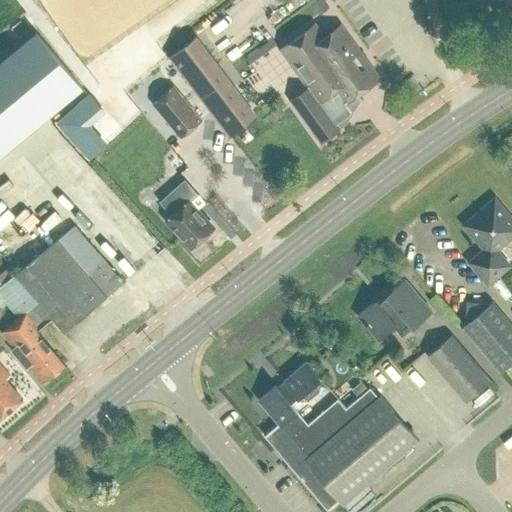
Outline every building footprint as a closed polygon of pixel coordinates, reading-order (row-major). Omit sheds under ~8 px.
[(329,6),(324,0),(308,0),(318,13),(329,6)] [(291,99),(318,137),(336,124),(357,95),(358,94),(380,78),(341,23),(325,35),(316,23),(280,48),(308,87),(291,99)] [(35,32),(0,59),(0,156),(82,87),(35,32)] [(257,114),(196,34),(168,56),(229,136),(257,114)] [(151,102),(180,136),(201,118),(172,84),(151,102)] [(198,206),(191,199),(198,193),(185,179),(175,188),(161,201),(172,213),(166,218),(179,233),(193,247),(214,228),(196,208),(198,206)] [(487,281),(509,263),(496,248),(511,233),(511,217),(494,196),(463,222),(484,247),(469,260),(487,281)] [(16,271),(53,315),(65,329),(123,280),(75,222),(16,271)] [(16,271),(0,284),(0,293),(7,301),(19,315),(1,330),(14,346),(11,348),(26,365),(29,363),(42,379),(48,374),(49,375),(64,363),(48,344),(35,329),(53,315),(16,271)] [(432,310),(404,277),(378,299),(377,297),(357,314),(378,338),(394,325),(402,334),(411,325),(413,327),(432,310)] [(511,360),(511,322),(492,299),(489,301),(466,299),(464,322),(461,325),(500,370),(511,360)] [(469,397),(490,379),(451,333),(430,351),(469,397)] [(321,377),(306,360),(259,398),(279,422),(264,434),(328,508),(339,499),(342,503),(419,438),(381,392),(377,396),(369,386),(344,408),(336,398),(308,422),(291,402),(321,377)] [(0,416),(21,398),(5,377),(9,374),(0,362),(0,416)]
